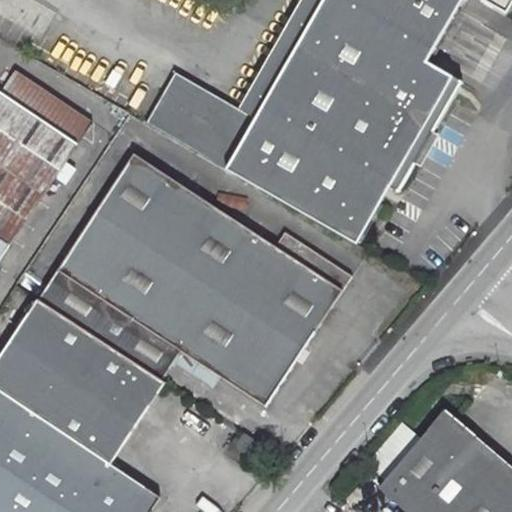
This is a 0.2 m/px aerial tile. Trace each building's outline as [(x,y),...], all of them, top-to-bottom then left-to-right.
[(463,0),(289,0),(232,100),(203,151),(358,240),(390,185),(399,190),(461,81),(428,61),(463,0)] [(511,3),(511,0),(483,0),(507,13),(511,3)] [(203,151),(232,100),(152,53),(123,104),(203,151)] [(0,236),(11,244),(93,121),(17,71),(3,93),(0,91),(0,236)] [(278,246),(137,151),(61,266),(41,295),(162,377),(164,379),(184,349),(268,406),(354,277),(288,232),(278,246)] [(0,260),(11,244),(0,236),(0,260)] [(148,511),(160,495),(108,460),(162,377),(41,295),(0,355),(0,511),(148,511)] [(511,511),(511,456),(451,406),(385,483),(412,507),(407,511),(511,511)] [(242,431),(238,437),(234,435),(229,442),(250,455),(259,443),(242,431)]
